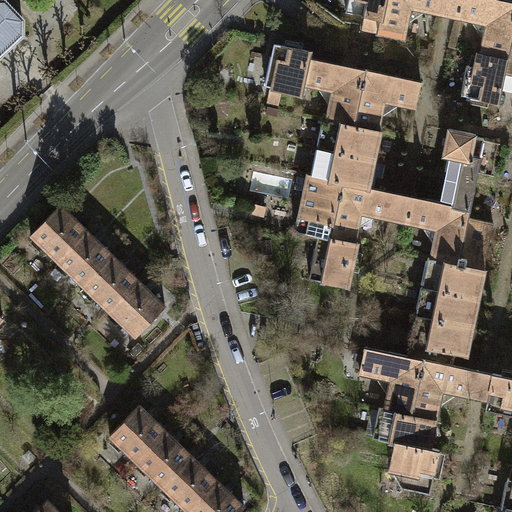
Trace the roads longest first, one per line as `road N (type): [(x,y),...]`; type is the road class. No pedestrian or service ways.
road 1 (residential): [(135,66),(159,103),(210,305),(291,508)]
road 2 (tertiary): [(135,66),(0,200)]
